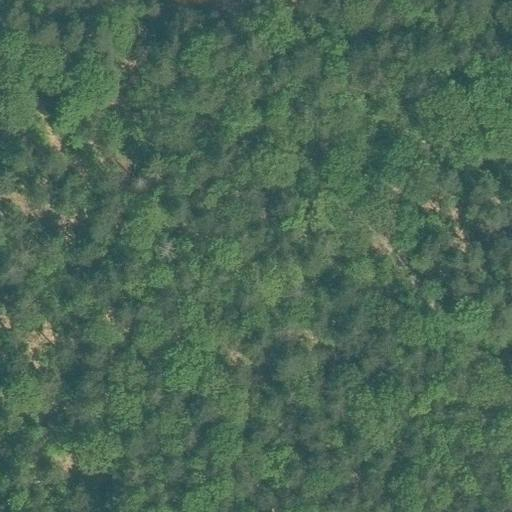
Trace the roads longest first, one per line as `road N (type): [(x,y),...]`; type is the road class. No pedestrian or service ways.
road 1 (track): [(133,108),(276,142),(395,133),(511,104)]
road 2 (track): [(0,93),(133,108)]
